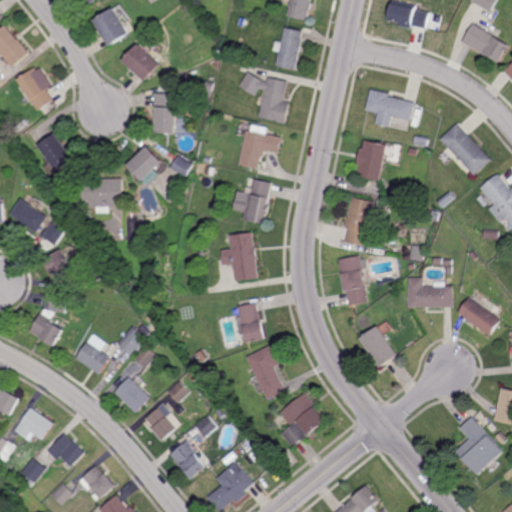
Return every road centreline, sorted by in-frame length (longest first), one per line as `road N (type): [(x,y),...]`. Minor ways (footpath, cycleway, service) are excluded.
road 1 (residential): [(355,0),(310,214),(309,301),(333,362),(451,511)]
road 2 (residential): [(0,351),(92,412),(182,511)]
road 3 (residential): [(346,49),(445,73),(511,129)]
road 4 (residential): [(278,511),(381,427)]
road 5 (residential): [(38,0),(107,111)]
